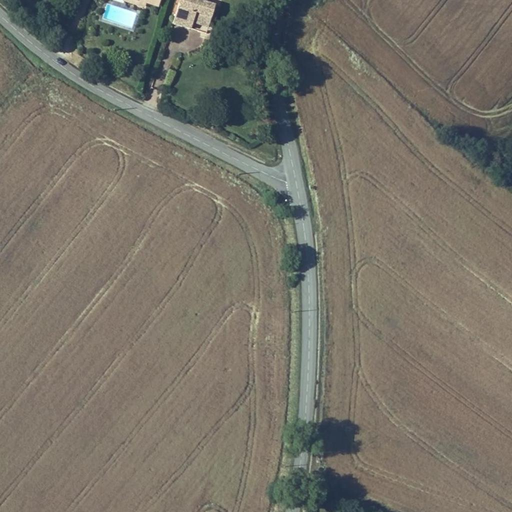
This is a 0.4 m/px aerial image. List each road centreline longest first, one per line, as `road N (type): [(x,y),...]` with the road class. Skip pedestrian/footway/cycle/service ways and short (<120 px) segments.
road 1 (tertiary): [(295,181),(253,169),(98,89),(0,15)]
road 2 (tertiary): [(292,511),(309,346),(295,181)]
road 3 (tertiary): [(295,181),(272,63),(276,0)]
